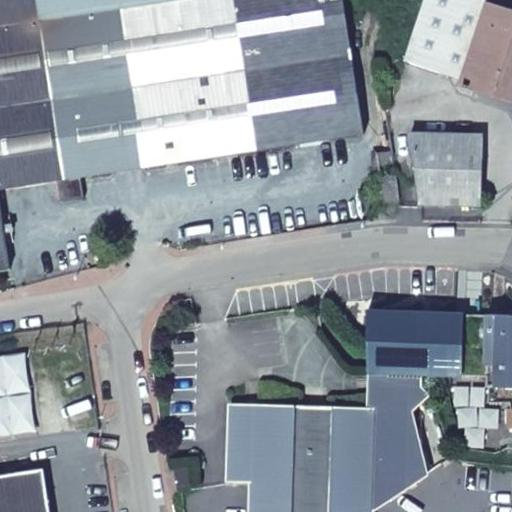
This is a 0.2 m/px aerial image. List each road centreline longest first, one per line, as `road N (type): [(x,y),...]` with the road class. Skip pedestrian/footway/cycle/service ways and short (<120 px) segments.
road 1 (residential): [(511,243),(419,245),(150,278),(117,304)]
road 2 (residential): [(117,304),(144,511)]
